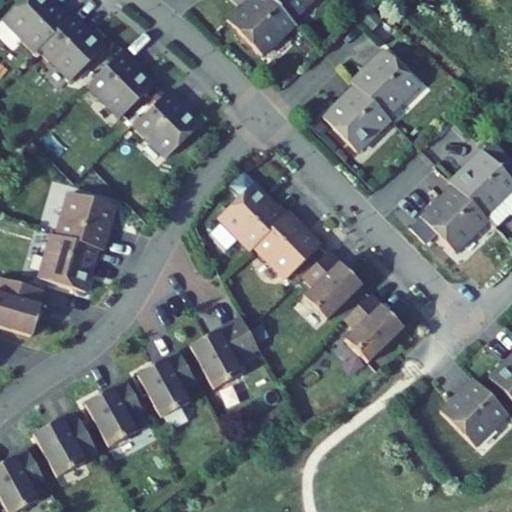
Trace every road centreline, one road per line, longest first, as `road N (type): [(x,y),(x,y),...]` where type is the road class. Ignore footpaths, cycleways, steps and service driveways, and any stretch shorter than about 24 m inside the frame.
road 1 (residential): [(264,117),(367,218)]
road 2 (residential): [(367,218),(468,321)]
road 3 (residential): [(164,18),(264,117)]
